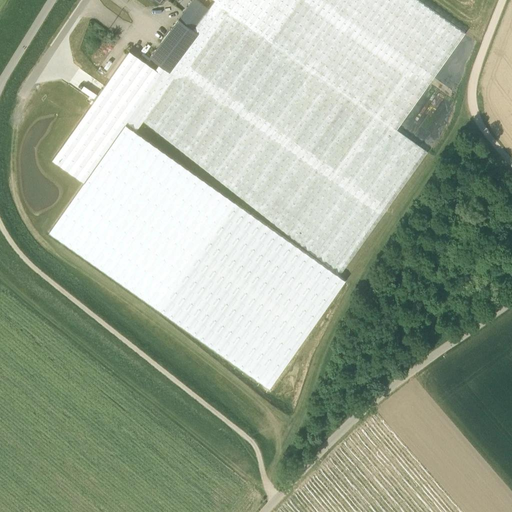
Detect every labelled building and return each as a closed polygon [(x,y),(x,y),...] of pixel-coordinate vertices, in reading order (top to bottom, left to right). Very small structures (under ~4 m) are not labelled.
[(193,30),(209,9),(197,0),(192,0),(149,58),(158,64),(155,69),(129,51),(105,84),(137,106),(164,69),(168,73),(199,35),(193,30)] [(164,69),(137,106),(132,113),(331,269),(339,275),(427,152),(395,129),(463,32),(417,0),(214,0),(215,0),(209,9),(193,30),(199,35),(168,73),(164,69)] [(84,181),(50,228),(266,387),(343,281),(127,123),(84,181)] [(384,302),(375,314),(382,320),(392,307),(384,302)] [(32,323),(31,313),(21,313),(22,323),(32,323)]
